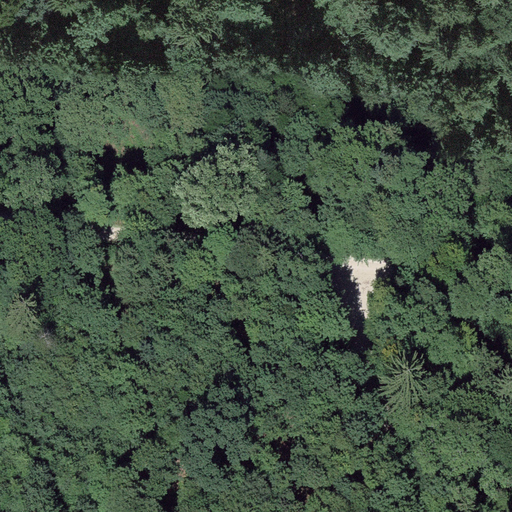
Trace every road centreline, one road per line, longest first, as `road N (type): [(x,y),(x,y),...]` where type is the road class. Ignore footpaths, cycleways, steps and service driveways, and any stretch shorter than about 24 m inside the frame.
road 1 (track): [(511,279),(0,222)]
road 2 (track): [(428,511),(334,260)]
